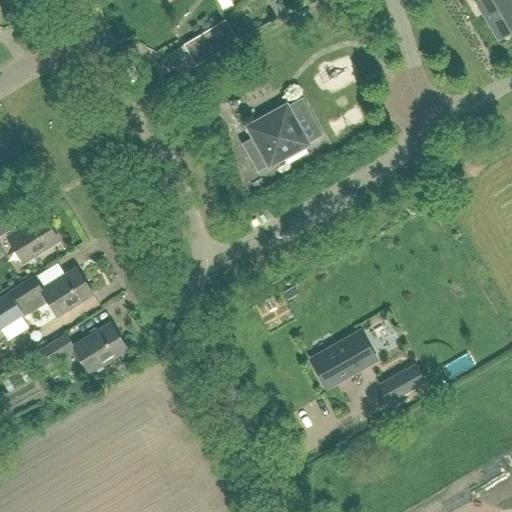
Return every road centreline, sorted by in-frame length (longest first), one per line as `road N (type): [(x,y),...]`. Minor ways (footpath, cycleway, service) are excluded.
road 1 (residential): [(200,269),(395,156),(412,132),(418,102)]
road 2 (tertiary): [(286,511),(193,321),(200,269)]
road 3 (tertiary): [(191,220),(157,141),(108,105),(79,32)]
